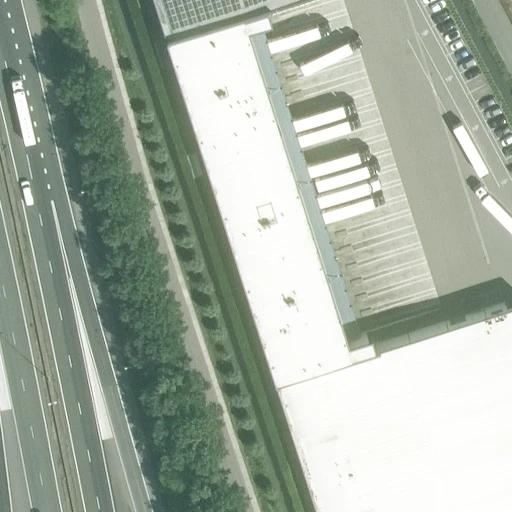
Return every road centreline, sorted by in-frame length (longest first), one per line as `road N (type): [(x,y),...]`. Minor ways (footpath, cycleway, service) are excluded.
road 1 (unclassified): [(81,0),(244,511)]
road 2 (motorway): [(141,511),(86,289),(37,202)]
road 3 (motorway): [(104,511),(37,202)]
road 4 (unknown): [(511,251),(500,244),(393,0)]
road 5 (motorway): [(0,275),(53,511)]
road 6 (motorway): [(37,202),(0,54)]
